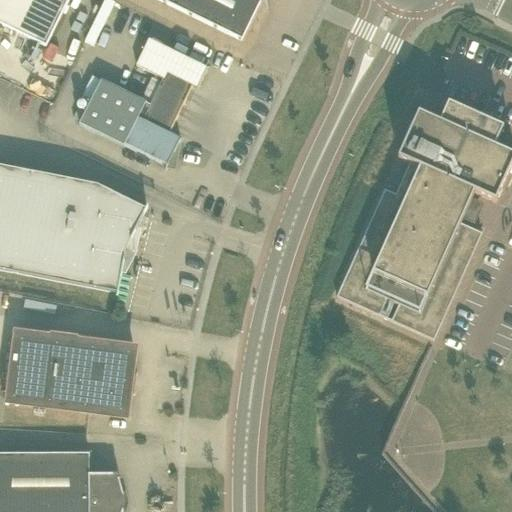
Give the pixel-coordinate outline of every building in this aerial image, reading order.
[(0,0),(0,25),(46,48),(69,0),(0,0)] [(156,0),(243,42),(261,5),(265,4),(267,9),(268,9),(265,0),(156,0)] [(166,74),(193,88),(193,87),(198,90),(210,67),(209,66),(207,69),(149,41),(136,67),(163,80),(166,74)] [(143,122),(150,106),(101,81),(80,126),(124,148),(125,146),(166,167),(165,171),(166,171),(172,159),(177,160),(179,144),(181,141),(143,122)] [(511,156),(495,149),(497,145),(504,130),(449,105),(440,125),(419,115),(399,160),(420,170),(407,201),(385,191),(337,299),(434,342),(482,235),(461,225),(467,212),(475,194),(489,201),(496,204),(511,168),(511,156)] [(373,159),(366,181),(375,184),(381,162),(373,159)] [(133,238),(142,219),(147,210),(146,209),(145,210),(98,187),(0,167),(0,271),(117,294),(117,296),(118,296),(124,264),(123,264),(126,251),(127,250),(126,250),(132,238),(133,238)] [(126,418),(129,394),(133,395),(133,396),(135,396),(134,392),(135,385),(136,378),(137,374),(136,374),(136,375),(131,375),(134,351),(13,336),(5,403),(126,418)] [(0,511),(123,511),(123,496),(118,476),(90,477),(90,455),(0,455),(0,511)]
